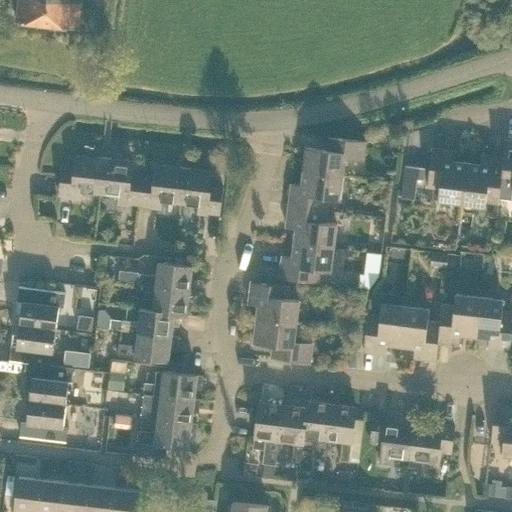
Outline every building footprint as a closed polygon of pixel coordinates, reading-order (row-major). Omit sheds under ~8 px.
[(18,0),(16,21),(78,29),(81,0),(18,0)] [(305,157),(303,171),(343,176),(344,164),(345,159),(363,161),(365,142),(327,138),(327,139),(326,150),(306,147),(305,157)] [(511,198),(511,191),(511,140),(506,139),(505,144),(504,157),(500,196),(511,198)] [(438,200),(462,203),(464,182),(467,163),(453,161),(454,151),(432,149),(428,179),(427,187),(439,188),(438,200)] [(81,191),(100,193),(104,158),(76,155),(74,167),(63,166),(59,195),(71,196),(71,198),(80,199),(81,191)] [(499,196),(500,196),(504,157),(482,155),(481,165),(467,163),(464,182),(462,203),(486,206),(486,202),(498,203),(499,196)] [(132,162),(104,158),(100,193),(119,195),(118,204),(127,205),(128,203),(139,205),(142,176),(131,174),(132,162)] [(161,201),(180,203),(184,168),(156,165),(154,177),(142,176),(139,205),(151,206),(150,208),(160,209),(161,201)] [(414,199),(417,179),(424,180),(425,169),(404,166),(401,197),(414,199)] [(212,172),(184,168),(180,203),(198,205),(197,214),(207,215),(207,213),(219,215),(222,186),(211,184),(212,172)] [(300,185),(291,184),(288,206),(327,210),(328,198),(340,200),(343,176),(303,171),(300,185)] [(325,223),(327,210),(288,206),(285,228),(295,229),(294,243),(334,248),(337,224),(325,223)] [(331,271),(334,248),(294,243),(292,257),(282,256),(279,278),(318,283),(319,270),(331,271)] [(156,287),(156,286),(190,290),(190,289),(191,276),(197,277),(198,267),(159,262),(157,276),(140,274),(138,285),(156,287)] [(137,284),(138,273),(129,271),(127,283),(137,284)] [(378,276),(363,274),(359,274),(358,287),(369,288),(371,286),(378,276)] [(258,305),(256,319),(296,324),(299,300),(288,299),(289,286),(250,282),(248,304),(258,305)] [(96,326),(101,287),(86,285),(81,324),(96,326)] [(174,313),(180,314),(186,315),(188,299),(194,300),(196,290),(190,289),(190,290),(156,286),(156,287),(154,300),(137,297),(136,308),(141,308),(153,309),(153,310),(174,313)] [(19,287),(17,301),(22,302),(20,324),(56,329),(59,307),(64,307),(66,293),(19,287)] [(454,305),(442,304),(440,322),(438,342),(438,343),(460,345),(461,335),(475,337),(480,297),(456,294),(454,305)] [(510,351),(511,333),(511,312),(502,311),(503,299),(480,297),(475,337),(489,338),(488,348),(510,351)] [(382,303),(380,315),(368,313),(363,351),(366,352),(386,354),(387,344),(401,346),(406,306),(382,303)] [(440,322),(428,321),(429,309),(406,306),(401,346),(415,348),(413,358),(436,361),(438,343),(438,342),(440,322)] [(138,333),(172,336),(172,335),(174,322),(179,323),(180,314),(174,313),(153,310),(153,309),(141,308),(139,322),(122,320),(121,331),(138,333)] [(294,341),(296,324),(256,319),(254,343),(273,345),(272,357),(310,362),(312,343),(294,341)] [(29,362),(36,363),(52,365),(56,329),(20,324),(17,346),(12,345),(10,360),(29,363),(29,362)] [(118,355),(169,361),(170,346),(176,347),(178,336),(172,335),(172,336),(138,333),(136,346),(119,344),(118,355)] [(74,366),(88,368),(90,355),(75,353),(74,366)] [(55,365),(52,365),(36,363),(29,362),(29,363),(27,377),(32,377),(30,400),(66,404),(69,381),(72,381),(73,368),(55,365)] [(194,399),(196,385),(202,385),(203,376),(163,371),(162,385),(144,383),(136,383),(135,393),(160,395),(194,399)] [(112,372),(110,388),(121,389),(123,373),(112,372)] [(142,407),(140,417),(158,419),(191,423),(192,422),(193,409),(199,409),(200,399),(194,399),(160,395),(159,409),(142,407)] [(64,427),(66,404),(30,400),(27,422),(22,421),(20,435),(66,441),(68,427),(64,427)] [(325,459),(328,440),(332,404),(308,401),(306,408),(307,408),(303,437),(304,437),(318,438),(316,457),(325,459)] [(264,464),(276,465),(279,441),(284,405),(259,402),(255,438),(265,439),(262,463),(264,464)] [(491,442),(503,443),(502,455),(511,455),(511,405),(495,403),(491,442)] [(332,404),(328,440),(342,441),(340,461),(349,462),(356,407),(332,404)] [(284,405),(279,441),(293,443),(291,462),(300,463),(304,437),(303,437),(307,408),(306,408),(284,405)] [(133,417),(115,415),(114,428),(131,430),(133,417)] [(390,457),(409,459),(414,424),(386,421),(386,417),(374,415),(370,443),(377,443),(377,441),(383,442),(380,463),(389,465),(390,457)] [(139,430),(136,454),(153,456),(165,458),(167,445),(189,447),(190,433),(196,433),(197,423),(192,422),(191,423),(158,419),(156,432),(139,430)] [(350,458),(359,459),(364,421),(355,420),(350,458)] [(436,471),(439,449),(444,450),(444,452),(451,453),(454,425),(452,425),(442,424),(442,428),(414,424),(409,459),(428,461),(427,470),(436,471)] [(264,464),(262,477),(274,478),(276,465),(264,464)] [(19,476),(15,511),(22,511),(39,511),(44,479),(19,476)] [(63,511),(68,482),(44,479),(39,511),(63,511)] [(482,495),(504,497),(505,487),(500,487),(501,481),(492,480),(492,484),(483,483),(482,495)] [(68,482),(63,511),(88,511),(91,485),(68,482)] [(112,511),(115,487),(91,485),(88,511),(112,511)] [(115,487),(112,511),(136,511),(140,491),(115,487)] [(204,499),(202,511),(212,511),(214,500),(204,499)] [(340,511),(341,503),(341,501),(329,500),(328,502),(328,510),(340,511)] [(232,511),(268,511),(269,506),(233,502),(232,511)]
